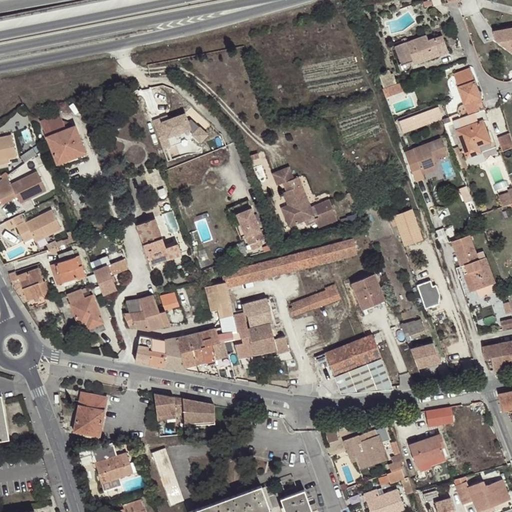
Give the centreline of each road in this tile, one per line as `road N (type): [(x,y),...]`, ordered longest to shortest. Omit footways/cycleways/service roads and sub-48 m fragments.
road 1 (secondary): [(0,66),(317,0)]
road 2 (tertiary): [(300,405),(35,353)]
road 3 (secondary): [(0,49),(257,0)]
road 4 (tertiary): [(485,387),(323,409),(300,405)]
road 5 (secondary): [(163,0),(0,34)]
road 6 (tertiary): [(25,366),(77,511)]
